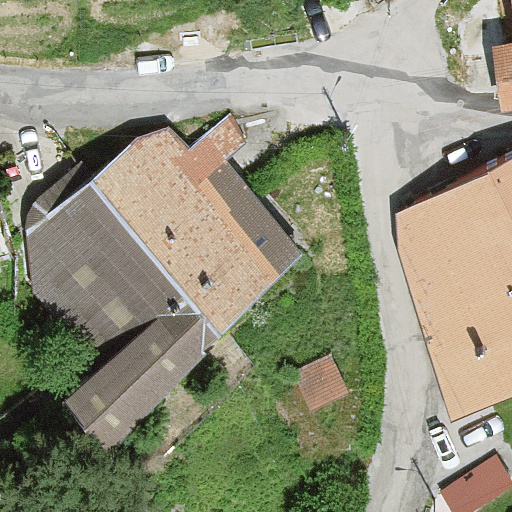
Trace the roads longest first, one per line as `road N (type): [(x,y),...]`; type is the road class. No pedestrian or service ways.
road 1 (residential): [(386,511),(401,451),(403,361),(378,184),(381,100)]
road 2 (tertiary): [(0,91),(381,100)]
road 3 (tertiary): [(381,100),(511,111)]
